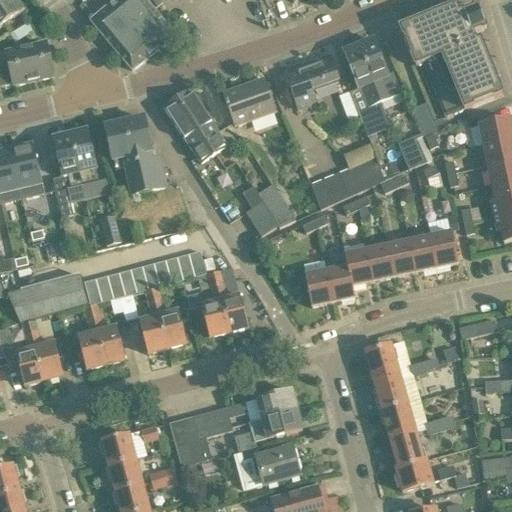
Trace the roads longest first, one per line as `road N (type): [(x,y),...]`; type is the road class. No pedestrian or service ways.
road 1 (residential): [(296,350),(128,84)]
road 2 (residential): [(128,84),(316,32),(389,0)]
road 3 (residential): [(317,344),(511,290)]
road 4 (residential): [(362,511),(317,344)]
road 5 (residential): [(131,395),(296,350)]
